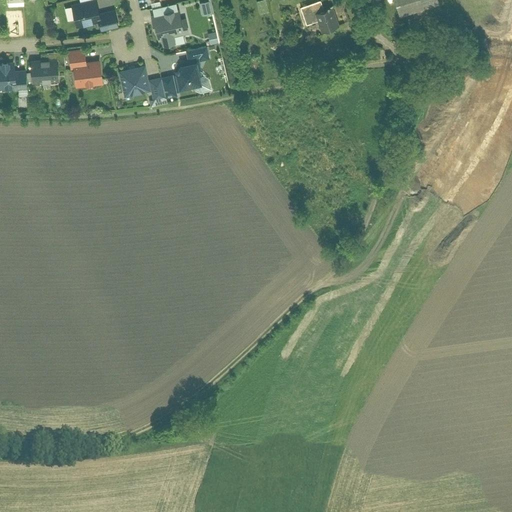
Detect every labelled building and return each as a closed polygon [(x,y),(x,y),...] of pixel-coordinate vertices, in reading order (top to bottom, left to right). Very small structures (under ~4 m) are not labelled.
[(99,0),(85,0),(73,3),(79,25),(100,19),(104,18),(103,12),(99,0)] [(208,0),(200,0),(203,9),(210,7),(208,0)] [(321,0),(316,0),(302,5),(307,21),(318,18),(322,31),(351,23),(343,0),(341,0),(324,6),(321,0)] [(394,0),(398,13),(440,0),(439,0),(394,0)] [(153,11),(152,12),(156,35),(162,34),(163,42),(176,39),(177,43),(186,41),(184,33),(191,31),(187,15),(185,15),(183,5),(177,6),(176,1),(152,6),(153,11)] [(104,18),(100,19),(102,28),(119,24),(116,9),(103,12),(104,18)] [(217,30),(209,32),(211,42),(219,41),(217,30)] [(186,46),(189,59),(198,58),(199,59),(210,57),(207,43),(186,46)] [(74,61),(87,60),(86,46),(70,48),(72,66),(74,66),(74,61)] [(59,55),(59,67),(66,67),(65,49),(49,50),(49,56),(59,55)] [(49,56),(31,56),(32,81),(60,80),(59,67),(59,55),(49,56)] [(0,58),(0,89),(2,89),(2,87),(14,86),(14,88),(19,88),(19,93),(29,93),(28,68),(18,68),(17,58),(0,58)] [(87,60),(74,61),(74,66),(77,85),(104,81),(100,58),(87,60)] [(180,61),(173,70),(173,71),(177,91),(189,88),(189,86),(195,85),(195,88),(200,91),(212,88),(210,76),(206,73),(201,74),(199,59),(198,58),(189,59),(180,61)] [(123,93),(152,87),(149,76),(146,62),(118,68),(123,93)] [(173,71),(162,74),(166,94),(166,95),(178,93),(177,91),(173,71)] [(153,96),(166,94),(162,74),(149,76),(152,87),(153,96)]
